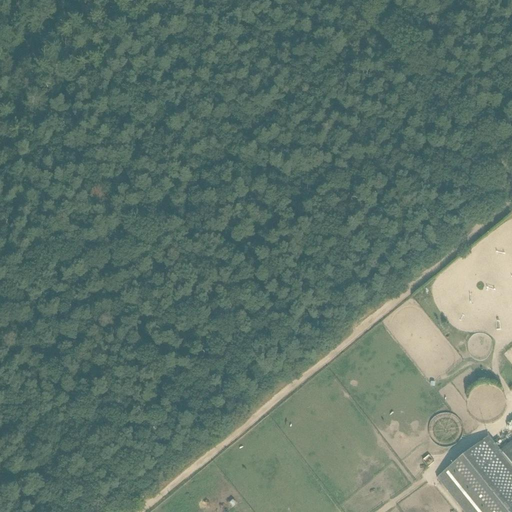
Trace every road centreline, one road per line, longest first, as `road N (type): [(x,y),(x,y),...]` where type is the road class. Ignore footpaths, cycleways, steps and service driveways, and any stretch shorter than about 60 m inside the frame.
road 1 (track): [(137,511),(511,199)]
road 2 (track): [(23,341),(374,32)]
road 3 (residential): [(511,178),(344,0)]
road 4 (track): [(23,341),(149,501)]
road 5 (track): [(0,88),(91,0)]
